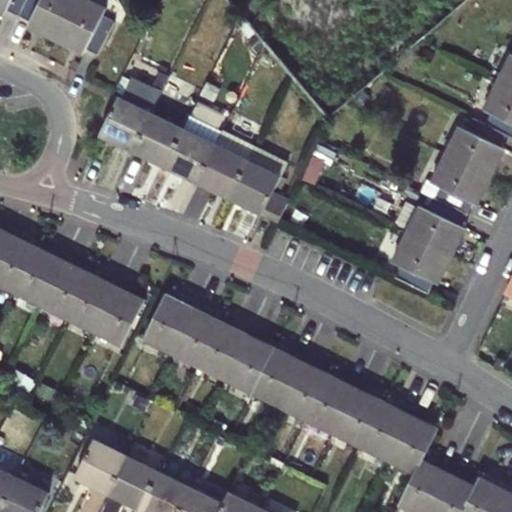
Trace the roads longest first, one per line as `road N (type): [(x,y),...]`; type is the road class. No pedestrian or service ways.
road 1 (residential): [(91,206),(299,286),(445,362)]
road 2 (residential): [(445,362),(511,229)]
